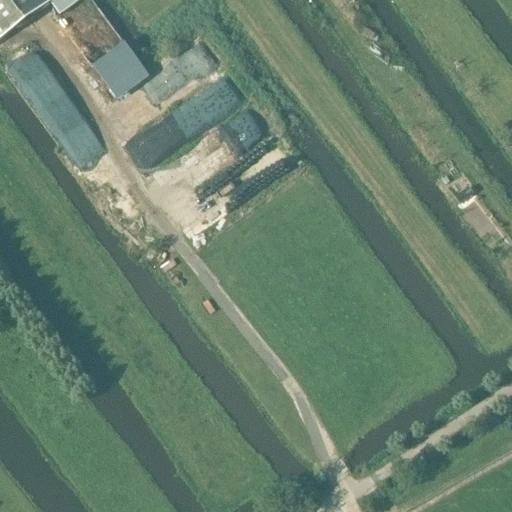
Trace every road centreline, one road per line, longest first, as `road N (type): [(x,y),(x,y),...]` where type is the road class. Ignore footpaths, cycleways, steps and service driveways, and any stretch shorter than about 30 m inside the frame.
road 1 (track): [(352,511),(303,409),(143,194),(41,29)]
road 2 (track): [(327,511),(511,390)]
